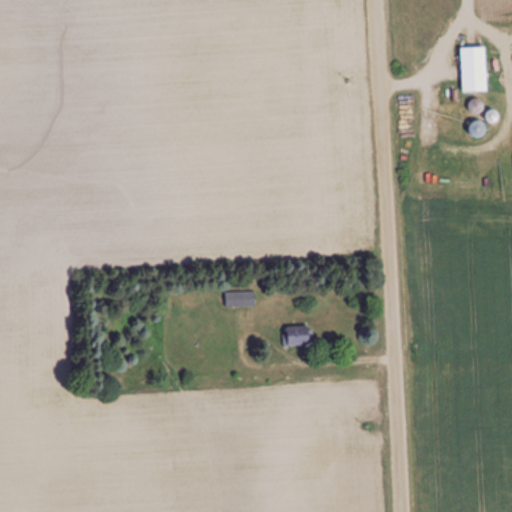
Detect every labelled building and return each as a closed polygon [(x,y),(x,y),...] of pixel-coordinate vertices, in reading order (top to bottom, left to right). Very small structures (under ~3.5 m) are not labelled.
[(461,47),(462,92),(486,92),(486,47),(461,47)] [(483,101),(469,100),(469,113),(482,114),(483,101)] [(487,126),(473,120),(467,134),(481,140),(487,126)] [(255,308),(255,293),(225,293),(225,308),(255,308)] [(285,327),(285,346),(310,346),(310,327),(285,327)]
